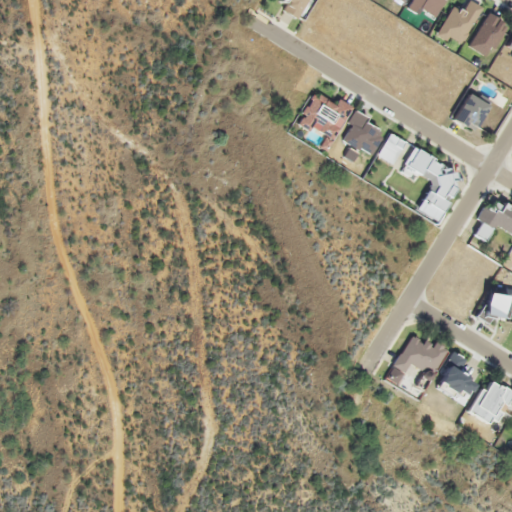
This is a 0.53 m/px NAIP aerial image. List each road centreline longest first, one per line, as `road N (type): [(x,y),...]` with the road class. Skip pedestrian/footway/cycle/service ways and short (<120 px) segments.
road 1 (residential): [(511,183),(252,19)]
road 2 (residential): [(511,130),(365,369)]
road 3 (residential): [(511,367),(406,302)]
